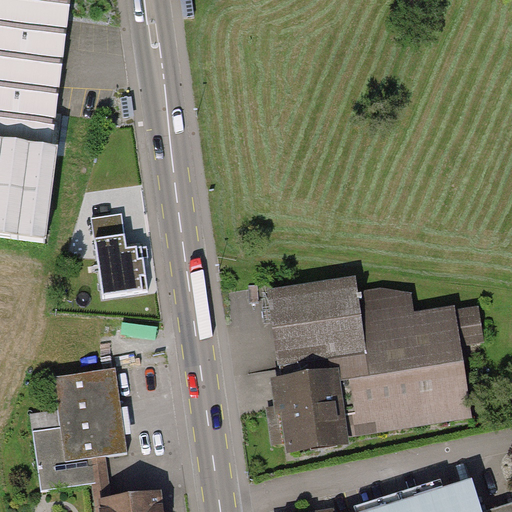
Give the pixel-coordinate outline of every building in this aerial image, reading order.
[(0,0),(0,243),(45,250),(68,0),(0,0)] [(195,20),(192,0),(184,0),(181,0),(184,21),(195,20)] [(135,120),(132,99),(121,101),(124,121),(135,120)] [(123,216),(93,220),(105,301),(148,294),(141,246),(128,248),(125,228),(123,216)] [(348,282),(260,293),(269,361),(319,355),(323,380),(267,387),(270,416),(263,417),(269,466),(350,456),(347,436),(467,421),(458,349),(485,346),(480,305),(408,314),(406,297),(381,289),(349,293),(348,282)] [(110,369),(45,379),(58,465),(123,455),(110,369)] [(511,511),(511,509),(498,511),(482,511),(474,484),(384,511),(511,511)] [(153,511),(151,492),(85,501),(86,511),(153,511)]
